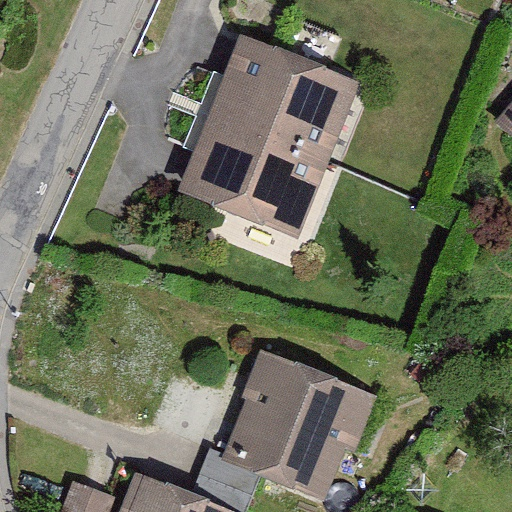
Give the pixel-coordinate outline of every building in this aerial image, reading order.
[(357,88),(242,40),(178,193),(293,240),(357,88)] [(511,101),(494,121),(511,137),(511,101)] [(379,398),(263,353),(222,458),(264,474),(326,498),(345,451),(356,455),(379,398)] [(249,511),(264,474),(222,458),(209,453),(191,499),(224,511),(249,511)] [(224,511),(191,499),(135,478),(121,511),(224,511)]
